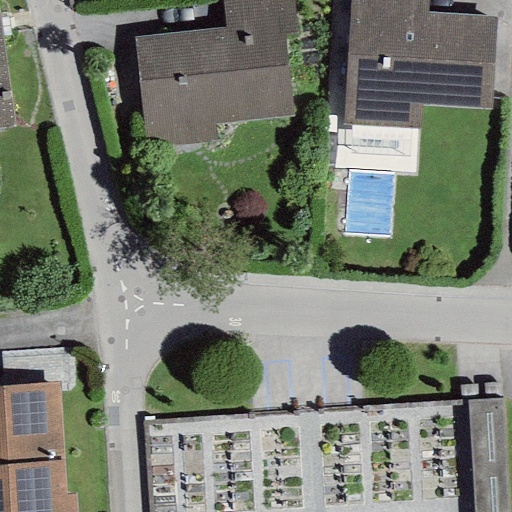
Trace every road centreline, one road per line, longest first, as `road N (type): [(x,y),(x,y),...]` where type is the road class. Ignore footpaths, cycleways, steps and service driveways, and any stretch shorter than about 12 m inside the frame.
road 1 (residential): [(511,319),(137,328)]
road 2 (residential): [(137,328),(59,0)]
road 3 (residential): [(142,511),(137,328)]
